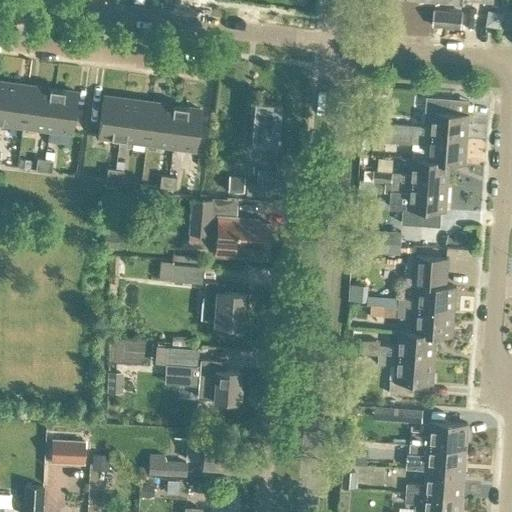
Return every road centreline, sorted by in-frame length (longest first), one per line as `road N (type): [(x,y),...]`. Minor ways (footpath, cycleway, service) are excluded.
road 1 (residential): [(260,511),(280,285),(326,281)]
road 2 (unclassified): [(345,44),(101,11)]
road 3 (tertiary): [(326,281),(345,44)]
road 4 (tertiary): [(307,511),(326,281)]
road 5 (residential): [(506,379),(491,335),(503,199)]
road 6 (residential): [(511,59),(345,44)]
road 7 (residential): [(503,199),(511,65)]
road 8 (residential): [(505,511),(506,379)]
